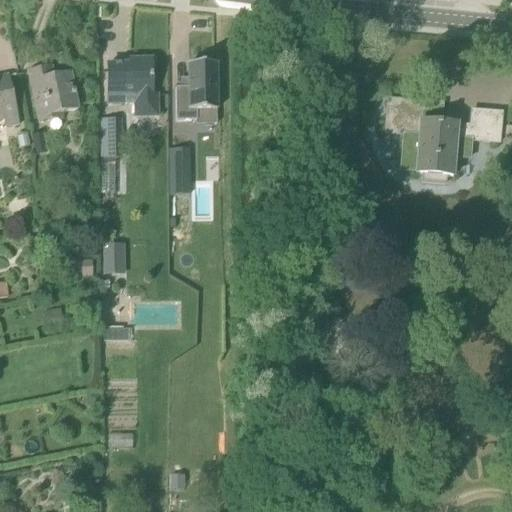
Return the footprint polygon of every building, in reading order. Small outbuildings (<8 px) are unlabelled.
[(130,67),(107,67),(107,105),(133,104),(133,121),(156,121),(156,97),(151,98),(151,61),(129,62),(130,67)] [(216,110),(215,64),(188,65),(189,88),(175,88),(176,122),(197,121),(197,111),(216,110)] [(41,119),(78,111),(70,74),(43,79),(41,70),(27,73),(38,125),(42,124),(41,119)] [(0,122),(3,122),(4,130),(18,127),(8,77),(0,78),(0,122)] [(436,125),(437,116),(441,117),(442,106),(387,101),(384,136),(403,138),(401,155),(417,156),(416,158),(418,158),(417,172),(415,172),(415,176),(421,177),(421,185),(445,187),(445,179),(452,179),(453,160),(469,161),(470,143),(498,145),(501,115),(471,112),(470,128),(456,127),(456,126),(436,125)] [(121,121),(101,121),(100,161),(120,161),(121,121)] [(169,151),(170,197),(188,197),(187,151),(169,151)] [(113,179),(109,179),(108,167),(101,168),(103,193),(114,192),(113,179)] [(102,247),(103,276),(125,276),(124,247),(102,247)] [(92,278),(92,261),(81,261),(81,278),(92,278)] [(102,343),(131,343),(131,331),(101,332),(102,343)] [(182,492),(182,476),(170,475),(169,491),(182,492)]
